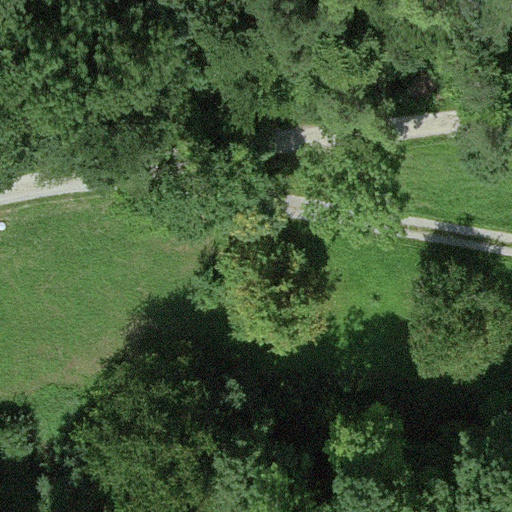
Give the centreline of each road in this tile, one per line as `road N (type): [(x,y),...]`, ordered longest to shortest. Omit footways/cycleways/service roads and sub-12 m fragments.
road 1 (track): [(0,195),(511,110)]
road 2 (track): [(102,178),(235,191),(511,247)]
